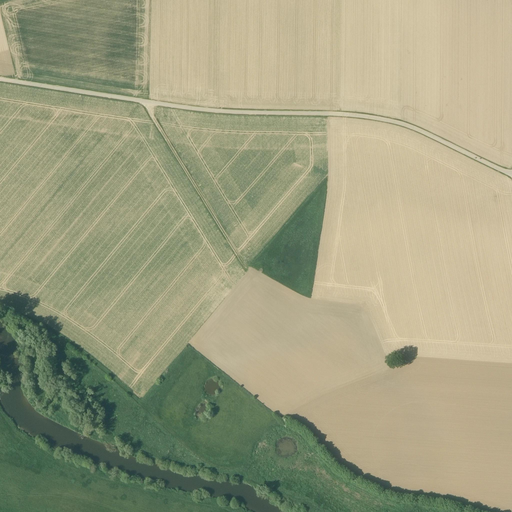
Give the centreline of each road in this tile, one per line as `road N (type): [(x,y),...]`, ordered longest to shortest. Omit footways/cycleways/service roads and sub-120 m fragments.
road 1 (unclassified): [(0,80),(228,113),(378,117),(511,174)]
road 2 (track): [(245,264),(147,103)]
road 3 (track): [(135,400),(52,333),(0,308)]
